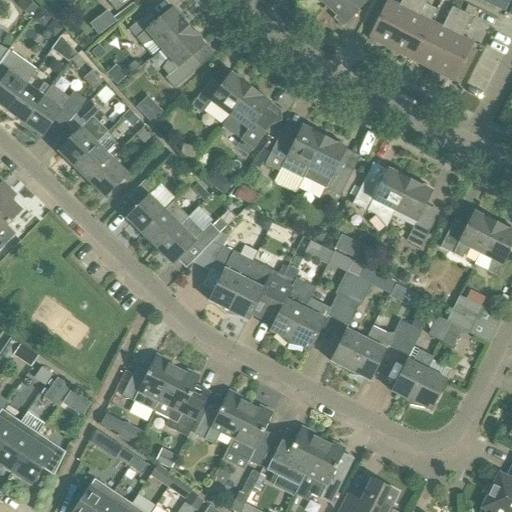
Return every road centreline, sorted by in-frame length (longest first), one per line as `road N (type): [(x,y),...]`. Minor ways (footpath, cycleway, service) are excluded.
road 1 (unclassified): [(511,318),(460,425),(443,441),(419,442),(197,331),(0,139)]
road 2 (residential): [(474,149),(314,66),(243,0)]
